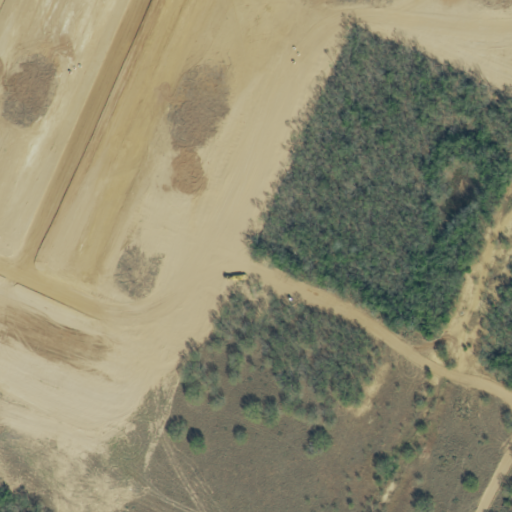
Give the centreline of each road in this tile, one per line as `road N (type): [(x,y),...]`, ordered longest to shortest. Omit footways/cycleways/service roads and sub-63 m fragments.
road 1 (residential): [(434,0),(276,370)]
road 2 (residential): [(288,0),(148,308)]
road 3 (residential): [(137,0),(24,272)]
road 4 (residential): [(511,208),(443,369)]
